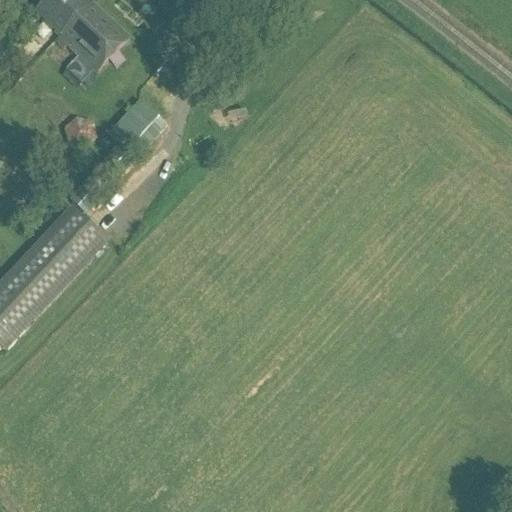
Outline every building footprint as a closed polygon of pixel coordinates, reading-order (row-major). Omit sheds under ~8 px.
[(82,0),(50,0),(49,1),(37,15),(62,38),(90,7),(82,0)] [(90,7),(62,38),(55,46),(58,49),(63,44),(97,75),(131,39),(94,5),(92,8),(90,7)] [(181,15),(174,23),(152,48),(167,62),(189,37),(188,36),(195,27),(181,15)] [(119,147),(150,112),(125,90),(94,124),(119,147)] [(150,112),(119,147),(70,202),(88,218),(118,184),(129,172),(168,129),(150,112)] [(71,208),(0,284),(0,347),(5,352),(108,242),(71,208)]
